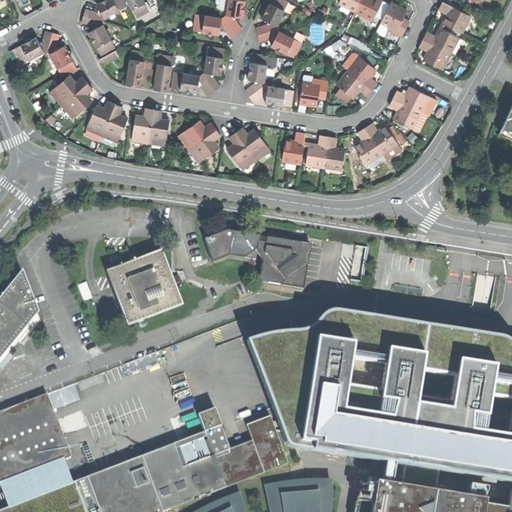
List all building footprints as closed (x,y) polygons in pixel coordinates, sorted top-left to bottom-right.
[(105,21),(128,8),(123,0),(102,0),(102,3),(100,4),(98,5),(100,9),(99,12),(86,9),(84,16),(105,22),(105,21)] [(151,12),(144,0),(127,0),(138,19),(151,12)] [(244,0),(227,0),(226,14),(224,16),(237,33),(243,29),(235,19),(238,16),(240,17),(242,17),(242,12),(247,9),(244,5),(244,0)] [(255,27),(257,35),(278,28),(278,25),(289,3),(282,0),(271,0),(268,7),(262,9),(264,14),(262,18),(264,19),(266,20),(267,24),(255,27)] [(340,0),(339,2),(356,11),(361,0),(340,0)] [(373,19),(383,0),(382,0),(361,0),(356,11),(373,19)] [(448,13),(443,23),(451,27),(462,32),(471,15),(443,1),(441,5),(439,8),(448,13)] [(388,30),(402,37),(408,24),(402,21),(407,10),(399,6),(392,2),(390,4),(376,32),(385,36),(388,30)] [(492,18),(498,20),(501,12),(496,10),(492,18)] [(222,17),(196,14),(194,30),(208,33),(210,37),(213,33),(218,34),(219,32),(219,30),(222,27),(230,38),(237,33),(224,16),(222,17)] [(105,24),(105,22),(84,16),(82,24),(94,27),(94,31),(90,32),(92,35),(93,38),(90,42),(96,43),(103,55),(117,47),(105,24)] [(425,35),(423,39),(451,53),(460,36),(449,31),(451,27),(443,23),(436,36),(427,31),(425,35)] [(279,30),(278,28),(257,35),(259,42),(272,38),(273,42),(272,43),(271,45),(276,47),(277,53),(282,50),(294,57),(302,42),(279,30)] [(44,54),(47,55),(53,33),(46,31),(42,44),(40,44),(37,40),(35,41),(33,42),(28,39),(26,46),(15,52),(23,67),(44,54)] [(50,55),(62,77),(77,69),(70,57),(72,52),(67,51),(64,47),(62,48),(61,49),(57,48),(61,36),(53,33),(47,55),(50,55)] [(331,46),(334,51),(346,43),(342,38),(331,46)] [(424,60),(443,69),(451,53),(423,39),(422,42),(420,46),(429,51),(424,60)] [(223,49),(207,46),(204,72),(202,73),(215,91),(221,87),(213,77),(216,75),(218,74),(220,74),(221,70),(225,67),(222,62),(223,49)] [(116,50),(100,59),(104,66),(120,57),(116,50)] [(132,51),(127,85),(133,86),(141,87),(145,62),(147,53),(132,51)] [(343,66),(348,70),(373,90),(376,87),(378,84),(370,77),(376,69),(361,56),(360,57),(354,52),(343,66)] [(245,90),(249,97),(267,84),(266,82),(269,56),(252,53),(250,68),(246,71),(249,75),(249,79),(251,79),(253,80),(255,83),(245,90)] [(157,71),(156,79),(154,89),(160,90),(168,91),(174,57),(160,55),(157,71)] [(153,63),(145,62),(141,87),(149,88),(150,79),(152,70),(153,63)] [(371,93),(373,90),(348,70),(337,85),(341,88),(352,97),(353,98),(360,89),(368,96),(371,93)] [(199,75),(175,72),(172,88),(186,90),(188,94),(192,92),(197,92),(197,90),(197,88),(201,85),(208,96),(215,91),(202,73),(199,75)] [(50,93),(62,106),(88,83),(82,77),(76,83),(72,79),(70,76),(50,93)] [(308,104),(317,105),(319,94),(326,95),(329,81),(313,79),(312,83),(303,82),(300,103),(308,104)] [(62,106),(73,119),(92,102),(90,99),(86,95),(93,89),(88,83),(62,106)] [(269,86),(267,84),(249,97),(253,102),(264,95),(266,98),(266,100),(266,102),(271,102),(273,107),(278,104),(292,105),(293,89),(269,86)] [(395,94),(394,97),(421,111),(429,96),(411,86),(406,96),(397,91),(395,94)] [(346,103),(352,97),(341,88),(335,94),(346,103)] [(395,119),(413,128),(421,111),(394,97),(392,101),(390,105),(400,110),(395,119)] [(87,130),(101,136),(115,104),(109,101),(105,109),(101,107),(97,106),(87,130)] [(101,136),(117,142),(127,118),(122,116),(119,115),(122,107),(115,104),(101,136)] [(511,105),(502,127),(509,130),(508,132),(511,133),(511,105)] [(132,140),(149,142),(154,109),(146,108),(145,115),(140,115),(136,114),(132,140)] [(165,145),(169,119),(164,118),(160,118),(161,110),(154,109),(149,142),(165,145)] [(178,134),(188,148),(216,128),(211,122),(204,127),(201,122),(199,119),(178,134)] [(369,124),(365,127),(383,153),(387,160),(402,149),(386,125),(378,131),(372,122),(369,124)] [(394,125),(390,127),(401,143),(408,139),(394,125)] [(257,158),(270,149),(254,128),(250,131),(247,133),(243,127),(237,131),(257,158)] [(355,145),(367,163),(383,153),(365,127),(362,129),(358,131),(364,140),(355,145)] [(511,138),(511,133),(508,132),(509,130),(502,127),(499,133),(511,138)] [(214,139),(220,134),(216,128),(188,148),(198,161),(219,146),(216,142),(214,139)] [(243,169),(257,158),(237,131),(230,136),(235,142),(231,145),(227,148),(243,169)] [(282,160),(301,163),(306,133),(301,132),(298,131),(296,141),(286,139),(282,160)] [(307,164),(325,166),(329,135),(325,135),(322,134),(320,145),(310,144),(307,164)] [(333,136),(329,135),(325,166),(342,169),(345,149),(335,147),(337,137),(333,136)] [(228,230),(204,239),(212,261),(229,255),(256,259),(257,251),(264,252),(260,273),(268,283),(303,288),(310,244),(287,240),(228,230)] [(106,271),(127,326),(182,305),(174,284),(178,282),(176,277),(172,278),(161,250),(138,259),(136,254),(133,255),(130,256),(133,261),(106,271)] [(0,357),(12,343),(38,311),(22,270),(0,296),(0,357)] [(86,282),(79,285),(84,300),(92,297),(86,282)] [(258,337),(246,341),(282,439),(287,444),(294,448),(383,462),(438,471),(511,483),(511,344),(502,343),(502,339),(506,339),(503,338),(500,337),(496,336),(338,311),(326,312),(324,313),(321,315),(319,317),(317,321),(314,323),(312,326),(308,328),(305,330),(301,331),(297,332),(286,332),(278,333),(271,334),(263,336),(258,337)] [(78,383),(80,390),(105,381),(102,374),(78,383)] [(74,384),(47,394),(53,410),(80,399),(74,384)] [(0,483),(63,460),(71,457),(53,410),(47,394),(0,411),(0,483)] [(204,431),(86,476),(101,511),(159,511),(289,463),(271,416),(247,425),(252,440),(231,448),(215,407),(197,414),(204,431)] [(0,483),(0,485),(8,507),(72,482),(63,460),(0,483)] [(383,462),(380,480),(435,490),(438,471),(383,462)] [(84,511),(101,511),(86,476),(72,482),(84,511)] [(511,511),(511,491),(508,491),(507,501),(483,498),(435,490),(380,480),(374,479),(371,495),(357,492),(356,501),(355,501),(353,511),(511,511)] [(244,511),(238,494),(228,498),(218,502),(203,509),(197,511),(328,511),(331,481),(316,481),(303,481),(290,482),(278,484),(266,486),(271,511),(244,511)] [(0,511),(84,511),(72,482),(8,507),(0,510),(0,511)]
